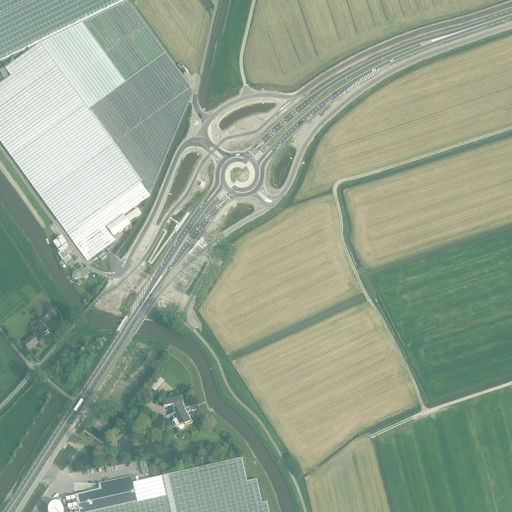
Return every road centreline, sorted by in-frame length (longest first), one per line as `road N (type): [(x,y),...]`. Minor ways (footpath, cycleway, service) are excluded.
road 1 (track): [(425,412),(355,271),(335,184),(511,128)]
road 2 (unclassified): [(511,3),(374,49),(294,98),(234,101),(214,113),(199,140)]
road 3 (unclassified): [(199,140),(181,148),(117,276),(83,262),(0,146)]
road 4 (unclassified): [(274,201),(311,133),(359,91),(416,59),(511,25)]
road 5 (primary): [(447,35),(341,77),(264,140)]
road 6 (primary): [(281,139),(364,74),(447,35)]
road 7 (track): [(425,412),(364,439),(385,511)]
road 8 (primary): [(149,293),(77,403)]
road 9 (primary): [(77,403),(7,511)]
